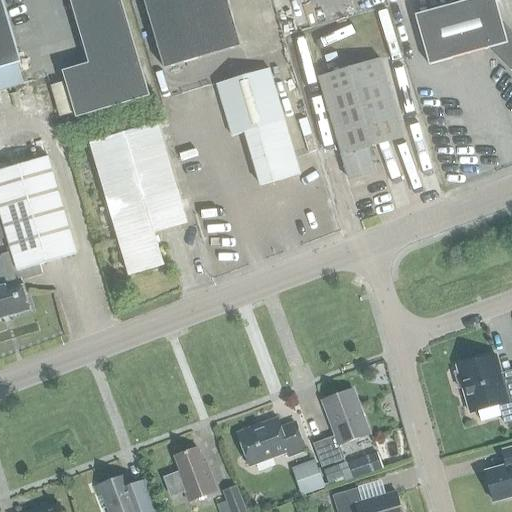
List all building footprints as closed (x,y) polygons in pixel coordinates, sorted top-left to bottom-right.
[(0,0),(0,68),(18,64),(21,63),(2,0),(0,0)] [(121,0),(70,0),(89,64),(62,71),(76,118),(150,97),(121,0)] [(143,0),(164,69),(240,47),(226,0),(143,0)] [(430,65),(488,49),(511,71),(511,70),(511,33),(503,25),(495,0),(469,0),(415,15),(430,65)] [(319,78),(342,155),(350,180),(376,172),(370,156),(372,151),(371,147),(404,137),(381,59),(319,78)] [(18,64),(0,68),(0,92),(24,85),(18,64)] [(231,138),(244,134),(260,186),(299,175),(268,69),(215,85),(231,138)] [(91,141),(130,274),(163,264),(154,231),(187,222),(158,121),(91,141)] [(48,157),(0,171),(0,213),(11,252),(1,255),(2,258),(0,261),(0,277),(3,287),(0,287),(0,318),(29,311),(19,282),(43,277),(40,265),(75,254),(48,157)] [(463,387),(470,413),(499,405),(505,424),(511,421),(511,387),(506,389),(496,355),(457,366),(459,371),(455,372),(459,388),(463,387)] [(313,444),(321,467),(344,459),(339,445),(369,434),(353,390),(322,401),(335,436),(313,444)] [(239,432),(251,463),(288,449),(290,454),(307,448),(297,420),(282,426),(278,416),(263,421),(264,423),(252,428),(250,426),(244,428),(243,431),(239,432)] [(203,465),(197,449),(174,458),(180,473),(178,474),(178,475),(165,479),(171,496),(184,491),(188,503),(216,492),(206,464),(203,465)] [(377,453),(348,463),(353,479),(382,470),(377,453)] [(346,463),(323,471),(329,487),(344,481),(345,484),(353,481),(346,463)] [(511,466),(488,473),(496,504),(511,499),(511,466)] [(156,511),(150,494),(145,481),(130,486),(125,474),(94,486),(102,508),(108,506),(110,511),(156,511)] [(320,475),(296,484),(301,496),(325,488),(320,475)] [(221,490),(228,511),(246,511),(237,484),(221,490)] [(363,502),(358,488),(333,495),(337,511),(402,511),(397,492),(363,502)]
